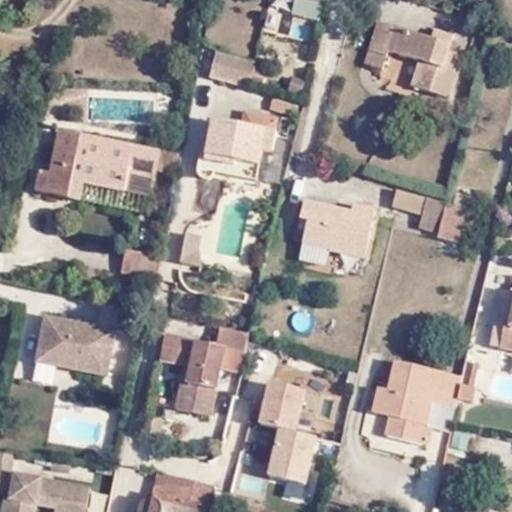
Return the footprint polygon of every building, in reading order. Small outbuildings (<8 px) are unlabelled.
[(450,38),(431,33),(377,17),(366,58),(383,63),(388,48),(421,56),(414,80),(451,91),(462,48),(449,45),(450,38)] [(434,24),(431,33),(450,38),(453,29),(434,24)] [(250,85),(255,60),(216,51),(210,76),(250,85)] [(277,130),(280,118),(253,111),(250,122),(217,114),(207,153),(243,162),(244,159),(257,162),(263,147),(276,149),(280,131),(277,130)] [(85,183),(127,191),(130,170),(156,176),(162,148),(61,128),(52,170),(41,168),(36,190),(82,198),(85,183)] [(130,170),(127,191),(152,196),(156,176),(130,170)] [(423,215),(427,198),(396,190),(391,207),(423,215)] [(439,232),(447,203),(427,198),(423,215),(420,227),(439,232)] [(369,258),(378,210),(356,205),(354,212),(307,203),(304,221),(310,222),(307,245),(334,250),(334,251),(369,258)] [(439,232),(438,237),(459,242),(467,208),(447,203),(439,232)] [(418,227),(421,216),(399,209),(396,220),(418,227)] [(201,253),(204,238),(188,235),(183,265),(203,269),(205,264),(201,253)] [(122,271),(157,278),(161,257),(125,250),(122,271)] [(130,303),(106,295),(100,323),(49,312),(40,348),(76,356),(74,367),(108,374),(118,328),(124,328),(130,303)] [(511,348),(511,311),(510,323),(505,323),(501,346),(511,348)] [(221,326),(220,330),(249,335),(250,333),(221,326)] [(249,335),(220,330),(216,346),(168,335),(163,358),(187,362),(192,363),(189,381),(183,380),(176,411),(210,417),(221,367),(240,372),(247,344),(249,335)] [(76,356),(40,348),(38,358),(74,367),(76,356)] [(439,401),(445,370),(398,360),(392,388),(381,387),(376,411),(393,415),(388,433),(411,439),(415,420),(428,423),(432,408),(425,406),(427,398),(434,400),(439,401)] [(192,363),(187,362),(183,380),(189,381),(192,363)] [(460,389),(464,374),(445,370),(439,401),(457,405),(460,389)] [(260,398),(268,380),(249,372),(241,390),(260,398)] [(307,482),(318,433),(298,428),(308,386),(267,377),(257,420),(277,425),(266,473),(307,482)] [(432,408),(434,400),(427,398),(425,406),(432,408)] [(415,420),(411,439),(429,443),(433,425),(428,423),(415,420)] [(0,496),(4,497),(11,464),(0,461),(0,496)] [(33,511),(36,501),(57,506),(58,501),(88,507),(92,489),(17,473),(11,495),(6,495),(2,511),(33,511)] [(186,482),(182,499),(209,505),(213,487),(186,482)] [(180,508),(154,502),(151,511),(207,511),(209,505),(182,499),(180,508)] [(58,501),(57,506),(56,511),(86,511),(88,507),(58,501)] [(151,511),(154,502),(149,501),(144,502),(140,506),(137,511),(151,511)]
